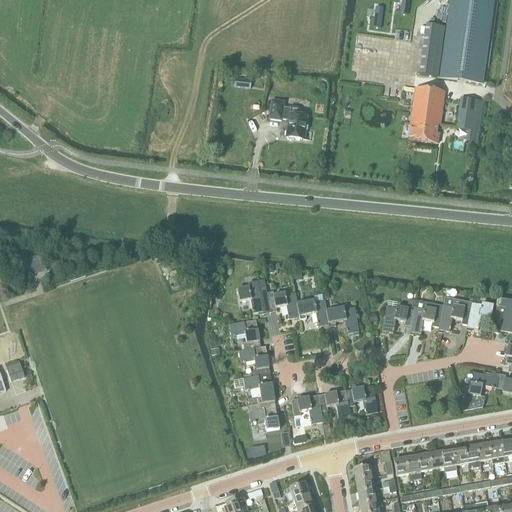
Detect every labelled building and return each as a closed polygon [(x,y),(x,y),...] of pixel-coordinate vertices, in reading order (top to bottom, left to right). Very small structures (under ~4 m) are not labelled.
[(483,85),(494,0),(450,0),(439,79),(483,85)] [(437,79),(444,28),(426,26),(419,76),(437,79)] [(236,80),(235,88),(250,90),(251,82),(236,80)] [(440,128),(445,94),(414,90),(407,142),(438,146),(439,136),(437,135),(438,127),(440,128)] [(468,131),(467,141),(478,143),(483,102),(461,99),(457,130),(468,131)] [(268,120),(280,122),(280,121),(287,121),(285,139),(303,141),(304,133),(307,131),(308,127),(305,124),(306,118),(297,117),(297,112),(296,110),(289,109),(289,110),(282,109),(283,104),(270,102),(268,120)] [(171,281),(178,279),(176,272),(168,275),(171,281)] [(261,317),(271,315),(267,295),(264,282),(248,285),(249,289),(237,292),(239,304),(251,302),(254,316),(261,314),(261,317)] [(273,294),(267,295),(271,315),(277,314),(277,311),(286,309),(289,322),(296,321),(296,323),(300,322),(297,306),(297,305),(295,295),(286,297),(285,295),(273,297),(273,296),(273,294)] [(439,330),(438,334),(442,335),(443,333),(450,334),(452,320),(462,322),(461,326),(467,327),(468,328),(471,311),(471,310),(472,305),(445,299),(444,307),(443,313),(440,330),(439,330)] [(497,325),(495,334),(505,336),(506,333),(511,334),(511,302),(501,301),(500,308),(497,325)] [(325,302),(315,304),(315,302),(297,305),(297,306),(300,322),(306,321),(306,318),(316,316),(318,329),(325,328),(326,331),(330,330),(326,313),(327,313),(325,302)] [(411,329),(410,337),(413,338),(413,339),(416,340),(416,338),(421,339),(424,323),(433,325),(433,328),(439,330),(440,330),(443,313),(444,307),(417,302),(415,312),(411,329)] [(500,308),(499,308),(481,305),(481,307),(472,305),(471,310),(471,311),(468,328),(467,327),(466,332),(470,332),(471,330),(478,331),(481,318),(491,320),(490,323),(496,325),(497,325),(500,308)] [(415,312),(413,312),(397,308),(396,311),(387,309),(381,336),(385,337),(386,334),(393,336),(396,322),(406,324),(405,328),(411,329),(415,312)] [(326,313),(330,330),(336,329),(335,325),(345,323),(348,336),(355,335),(355,338),(359,337),(354,310),(345,312),(344,309),(327,313),(326,313)] [(260,349),(258,343),(259,343),(255,322),(228,327),(230,339),(244,337),(246,345),(242,345),(243,352),(260,349)] [(253,378),(269,376),(265,348),(260,349),(243,352),(238,353),(240,365),(254,363),(256,371),(252,372),(253,378)] [(19,365),(6,370),(11,384),(25,379),(19,365)] [(499,376),(496,390),(502,391),(502,393),(511,394),(511,367),(509,367),(508,373),(511,374),(511,382),(504,381),(505,377),(499,376)] [(470,384),(467,395),(465,395),(463,402),(461,403),(462,413),(482,409),(484,398),(481,397),(483,387),(496,390),(499,376),(495,375),(494,379),(473,374),(472,384),(470,384)] [(253,378),(243,380),(245,392),(259,390),(260,399),(256,400),(247,401),(248,408),(258,406),(274,403),(269,376),(253,378)] [(348,409),(355,408),(354,405),(362,403),(365,417),(377,414),(372,388),(345,393),(348,409)] [(350,419),(348,409),(345,393),(318,398),(321,414),(327,413),(327,409),(335,408),(338,421),(350,419)] [(323,424),(321,414),(318,398),(290,403),(293,419),(300,418),(299,414),(308,413),(310,426),(323,424)] [(279,430),(274,403),(258,406),(259,412),(249,414),(251,426),(264,424),(266,433),(279,430)] [(504,459),(503,460),(504,464),(509,464),(508,459),(511,458),(511,441),(501,443),(504,459)] [(501,443),(489,446),(492,462),(493,466),(504,464),(503,460),(504,459),(501,443)] [(480,464),(492,462),(489,446),(477,448),(480,464)] [(465,450),(468,466),(475,464),(476,469),(481,468),(480,464),(477,448),(465,450)] [(456,468),(468,466),(465,450),(453,452),(456,468)] [(453,452),(441,454),(444,470),(445,475),(457,473),(456,468),(453,452)] [(433,472),(444,470),(441,454),(430,456),(433,472)] [(421,474),(433,472),(430,456),(418,458),(421,474)] [(409,476),(421,474),(418,458),(406,460),(409,476)] [(397,478),(409,476),(406,460),(394,462),(397,478)] [(387,477),(393,476),(391,463),(384,464),(387,477)] [(353,470),(356,483),(372,480),(370,467),(353,470)] [(372,480),(356,483),(358,494),(374,492),(373,485),(372,480)] [(293,502),(309,496),(304,485),(286,491),(288,495),(291,494),(293,502)] [(360,506),(376,503),(374,492),(358,494),(360,506)] [(296,511),(298,511),(312,507),(309,496),(293,502),(296,511)] [(241,511),(241,509),(247,507),(243,497),(226,503),(228,509),(224,510),(224,511),(241,511)] [(360,506),(360,511),(377,511),(377,509),(383,508),(382,502),(376,503),(360,506)]
